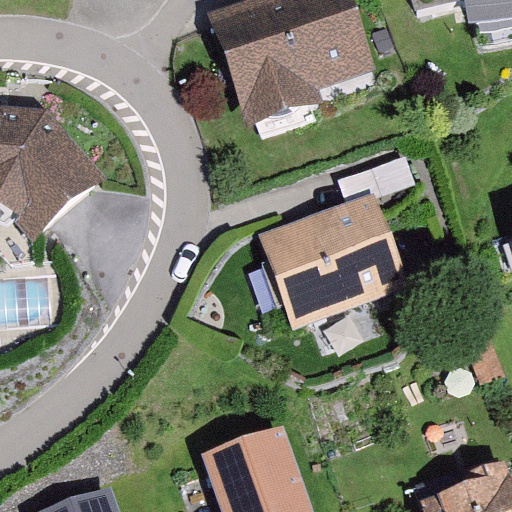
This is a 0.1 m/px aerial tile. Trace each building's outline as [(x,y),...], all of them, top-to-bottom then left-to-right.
[(384,77),(352,0),(316,0),(226,36),(269,142),(325,119),(318,103),(384,77)] [(511,29),(511,0),(490,0),(499,32),(511,29)] [(56,131),(0,124),(0,221),(38,234),(53,256),(120,201),(56,131)] [(421,297),(386,212),(275,257),(309,342),(421,297)] [(317,511),(295,452),(226,478),(238,511),(317,511)] [(511,511),(511,487),(444,511),(511,511)]
